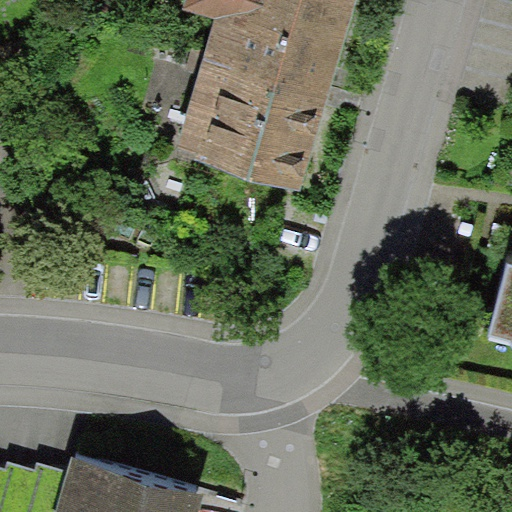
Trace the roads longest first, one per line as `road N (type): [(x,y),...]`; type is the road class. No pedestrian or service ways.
road 1 (residential): [(439,0),(356,299),(325,352)]
road 2 (residential): [(258,379),(219,381),(153,365),(0,352)]
road 3 (residential): [(511,423),(372,390),(325,352)]
road 4 (residential): [(258,379),(282,511)]
